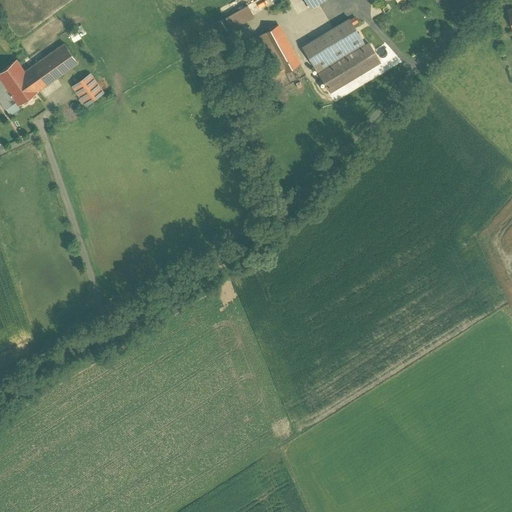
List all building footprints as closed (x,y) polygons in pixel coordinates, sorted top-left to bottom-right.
[(224,18),(215,23),(221,33),(230,28),(224,18)] [(349,19),(303,48),(318,73),(365,45),(349,19)] [(299,64),(278,24),(258,36),(275,68),(265,74),(270,82),(299,64)] [(0,79),(16,102),(18,106),(78,63),(64,43),(34,64),(24,71),(16,60),(0,72),(0,79)] [(370,45),(319,75),(330,93),(381,62),(370,45)] [(103,92),(90,74),(73,87),(86,105),(103,92)] [(0,102),(5,110),(16,102),(0,79),(0,102)]
